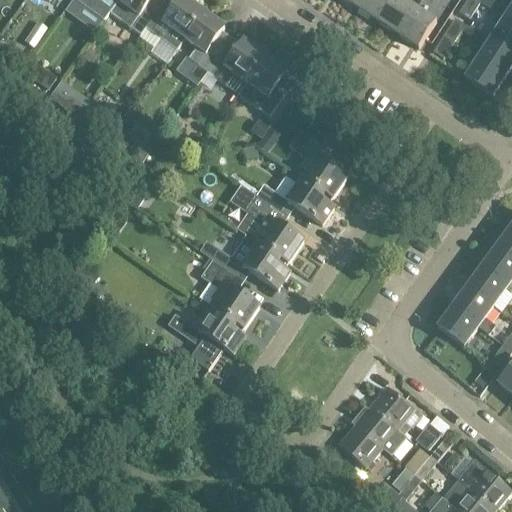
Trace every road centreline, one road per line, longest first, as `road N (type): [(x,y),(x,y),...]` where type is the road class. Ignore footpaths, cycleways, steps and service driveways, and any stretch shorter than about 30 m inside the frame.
road 1 (residential): [(380,341),(303,450),(249,420),(242,407),(375,207),(400,199),(454,238)]
road 2 (residential): [(509,162),(270,0)]
road 3 (residential): [(511,449),(380,341)]
road 4 (residential): [(380,341),(454,238)]
